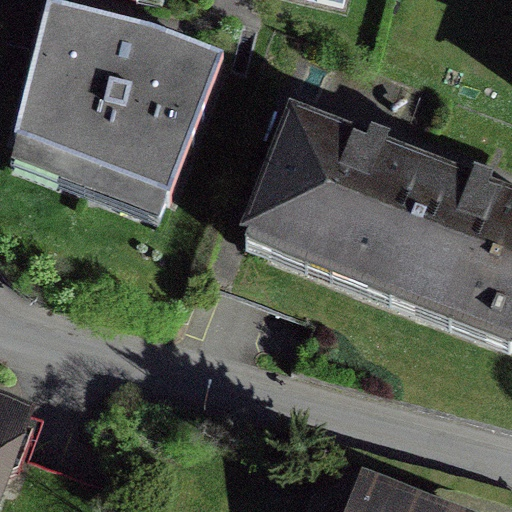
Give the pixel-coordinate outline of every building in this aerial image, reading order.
[(81,0),(180,24),(185,0),(81,0)] [(357,0),(249,0),(351,25),(357,0)] [(175,42),(68,16),(32,169),(193,227),(251,74),(175,42)] [(399,343),(447,219),(294,158),(246,281),(399,343)] [(511,243),(447,219),(399,343),(511,385),(511,243)] [(0,511),(15,511),(47,427),(0,409),(0,511)] [(444,511),(380,488),(371,511),(444,511)]
